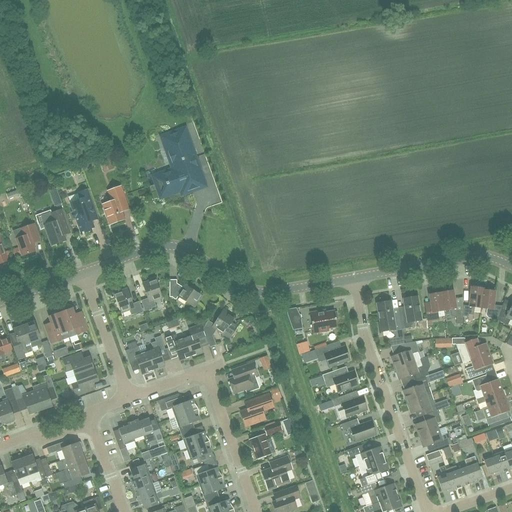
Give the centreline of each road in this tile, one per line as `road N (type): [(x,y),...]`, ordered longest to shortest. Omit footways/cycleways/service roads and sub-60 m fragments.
road 1 (tertiary): [(83,272),(166,245),(251,291),(354,277)]
road 2 (residential): [(431,511),(361,327),(354,277)]
road 3 (tertiary): [(354,277),(483,255),(511,267)]
road 4 (residential): [(256,511),(205,370)]
road 5 (residential): [(130,398),(83,272)]
